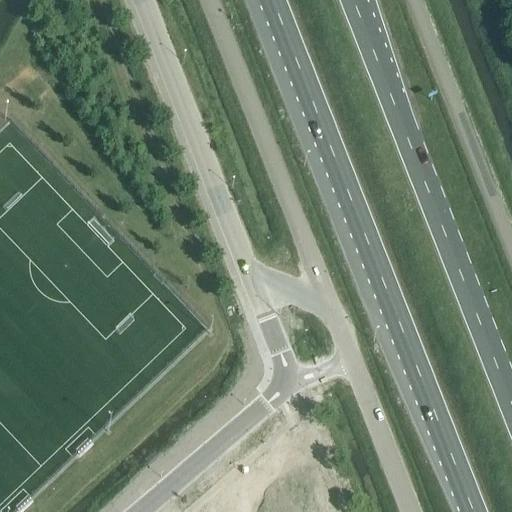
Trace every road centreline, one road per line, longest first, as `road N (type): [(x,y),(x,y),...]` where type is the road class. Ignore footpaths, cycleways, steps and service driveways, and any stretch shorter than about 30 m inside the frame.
road 1 (primary): [(267,0),(470,511)]
road 2 (primary): [(511,403),(353,0)]
road 3 (unclassified): [(142,0),(250,279)]
road 4 (unclassified): [(511,252),(412,0)]
road 5 (unclassified): [(410,511),(327,301)]
road 6 (residential): [(277,390),(138,511)]
road 7 (unclassified): [(250,279),(288,381),(277,390)]
